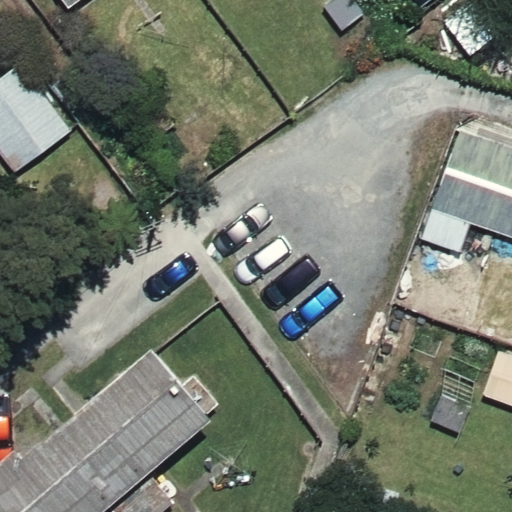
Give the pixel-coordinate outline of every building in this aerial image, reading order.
[(59,0),(68,11),(81,0),(59,0)] [(64,130),(15,55),(0,64),(0,171),(0,172),(64,130)] [(511,143),(457,121),(410,235),(459,255),(472,223),(511,239),(511,143)] [(136,453),(196,404),(144,340),(0,456),(0,511),(64,511),(88,493),(103,511),(163,511),(176,502),(136,453)] [(511,349),(493,341),(471,391),(511,408),(511,349)]
